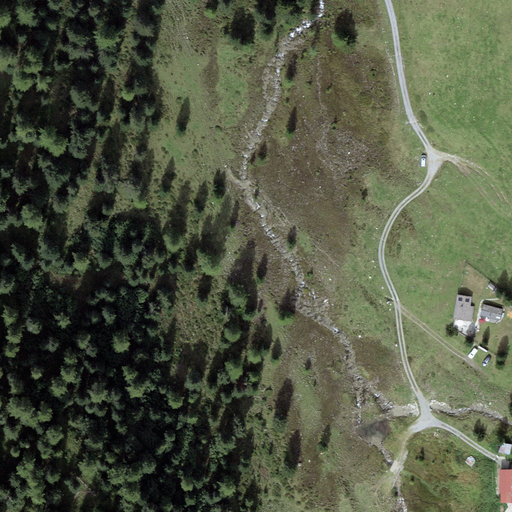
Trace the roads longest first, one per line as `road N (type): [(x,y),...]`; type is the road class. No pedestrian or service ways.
road 1 (track): [(437,157),(427,183),(401,204),(380,253),(405,365),(428,419),(502,461),(511,459)]
road 2 (track): [(386,0),(407,111),(437,157)]
